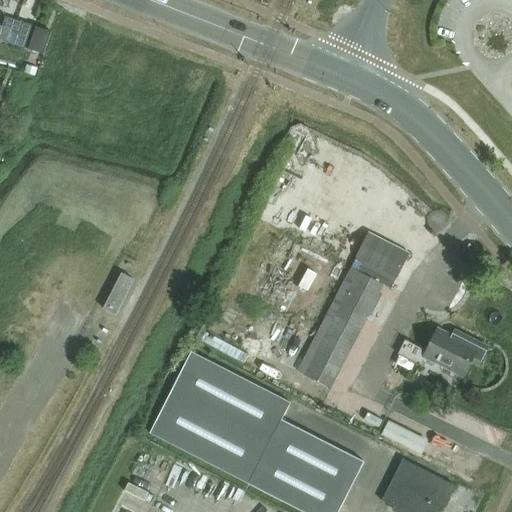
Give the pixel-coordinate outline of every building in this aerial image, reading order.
[(6,43),(28,51),(35,30),(37,26),(6,15),(1,28),(10,31),(6,43)] [(44,57),(52,35),(35,30),(28,51),(44,57)] [(71,99),(56,94),(47,126),(113,146),(127,101),(75,85),(71,99)] [(383,283),(392,288),(408,256),(369,236),(298,373),(330,389),(383,283)] [(312,320),(341,257),(299,238),(270,301),(312,320)] [(134,280),(121,273),(103,309),(116,315),(134,280)] [(414,379),(421,365),(424,367),(428,359),(464,376),(473,358),(482,362),(487,353),(478,349),(478,348),(439,328),(428,351),(407,341),(400,354),(384,386),(396,392),(405,375),(414,379)] [(290,403),(191,353),(149,434),(302,511),(338,511),(364,463),(281,421),(290,403)] [(447,501),(455,486),(404,460),(384,502),(403,511),(436,511),(443,499),(447,501)]
